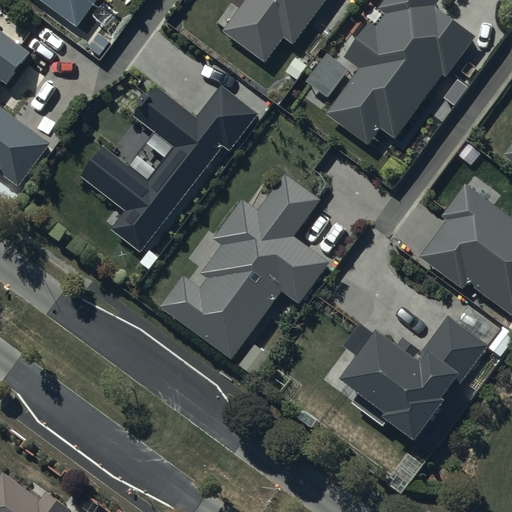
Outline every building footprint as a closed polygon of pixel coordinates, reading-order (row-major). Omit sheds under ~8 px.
[(33,0),(78,33),(101,0),(33,0)] [(249,0),(223,36),(265,68),(285,42),(294,49),(330,0),(249,0)] [(477,41),(436,10),(440,5),(432,0),(388,0),(379,13),(387,19),(378,31),(372,27),(345,62),(360,73),(326,118),(370,151),(382,134),(396,144),(444,80),(446,82),(477,41)] [(32,58),(0,34),(0,177),(18,191),(51,148),(0,109),(0,88),(2,86),(8,90),(32,58)] [(259,118),(223,90),(198,122),(158,91),(134,122),(175,153),(150,185),(105,151),(82,182),(126,215),(111,234),(141,257),(223,151),(230,156),(259,118)] [(186,279),(162,312),(232,366),(284,297),(301,309),(331,268),(296,241),(322,206),(286,179),(259,215),(244,204),(213,244),(222,251),(201,278),(208,283),(202,291),(186,279)] [(511,221),(467,188),(443,221),(447,225),(420,262),(464,294),(469,288),(511,320),(511,221)] [(489,350),(449,321),(423,357),(405,343),(398,353),(380,340),(342,390),(387,423),(384,427),(416,451),(447,409),(444,407),(453,395),(455,396),(489,350)] [(254,380),(271,359),(256,348),(240,369),(254,380)] [(7,478),(0,486),(0,511),(67,511),(49,498),(45,504),(7,478)]
